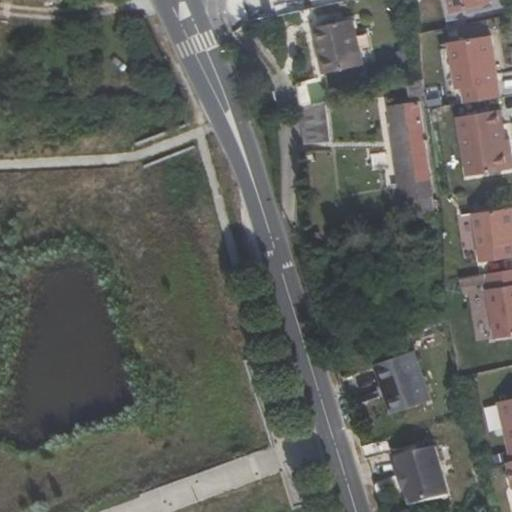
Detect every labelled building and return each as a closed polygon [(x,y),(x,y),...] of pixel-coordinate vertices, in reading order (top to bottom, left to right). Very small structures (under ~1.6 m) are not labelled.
[(484,7),(482,0),(443,0),(447,15),(484,7)] [(107,54),(112,17),(70,11),(69,22),(56,20),(54,35),(68,37),(65,54),(79,56),(80,50),(107,54)] [(315,28),(325,75),(364,65),(354,20),(315,28)] [(462,87),(463,104),(499,101),(486,24),(447,30),(456,87),(462,87)] [(397,53),(403,77),(420,71),(414,49),(397,53)] [(323,75),(298,78),(302,111),(326,102),(323,75)] [(305,145),(330,144),(326,102),(302,111),(305,145)] [(418,201),(420,221),(436,217),(420,103),(390,107),(403,204),(418,201)] [(463,177),(506,173),(503,142),(499,111),(456,117),(463,177)] [(508,141),(503,142),(506,173),(511,172),(508,141)] [(511,209),(472,215),(480,265),(511,259),(511,209)] [(511,271),(488,275),(491,289),(486,289),(494,340),(511,338),(511,271)] [(487,286),(485,276),(460,280),(462,291),(487,286)] [(386,360),(402,410),(441,397),(425,347),(386,360)] [(511,399),(503,402),(511,446),(511,399)] [(444,445),(405,455),(410,471),(407,471),(412,488),(414,488),(418,503),(457,493),(444,445)]
